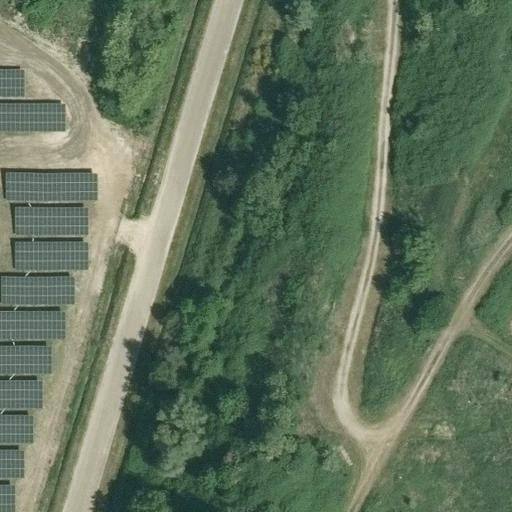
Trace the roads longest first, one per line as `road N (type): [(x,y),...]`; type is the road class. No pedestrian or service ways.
road 1 (track): [(394,0),(377,219),(367,283),(338,372),(347,417),(360,433),(387,437),(465,296),(511,239)]
road 2 (track): [(511,93),(449,251),(447,275),(465,296)]
road 3 (track): [(387,437),(439,436),(511,414)]
